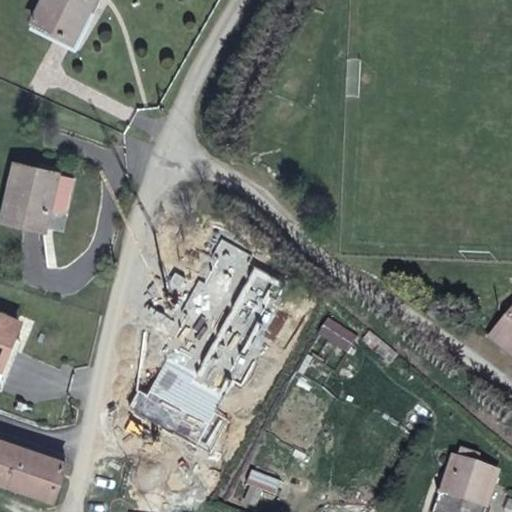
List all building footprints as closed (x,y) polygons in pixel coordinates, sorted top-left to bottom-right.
[(71,43),(92,0),(41,0),(30,24),(71,43)] [(14,164),(1,221),(43,230),(47,210),(56,173),(14,164)] [(56,173),(47,210),(65,214),(73,178),(56,173)] [(511,306),(488,336),(511,356),(511,306)] [(0,367),(0,365),(12,336),(18,321),(0,313),(0,390),(1,390),(9,371),(0,367)] [(350,355),(361,337),(329,316),(317,334),(350,355)] [(21,341),(12,336),(0,365),(0,367),(9,371),(21,341)] [(0,482),(52,501),(66,463),(0,440),(0,482)] [(483,506),(494,472),(475,466),(478,457),(460,452),(447,494),(441,492),(434,511),(485,511),(487,507),(483,506)] [(247,491),(243,506),(258,511),(263,495),(247,491)]
